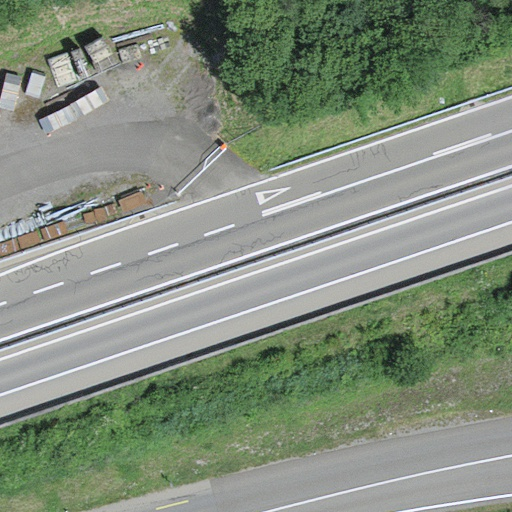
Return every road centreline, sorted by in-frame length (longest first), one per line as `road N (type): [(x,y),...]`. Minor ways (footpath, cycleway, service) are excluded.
road 1 (motorway): [(511,148),(0,323)]
road 2 (motorway): [(0,380),(511,207)]
road 3 (primary): [(511,455),(268,511)]
